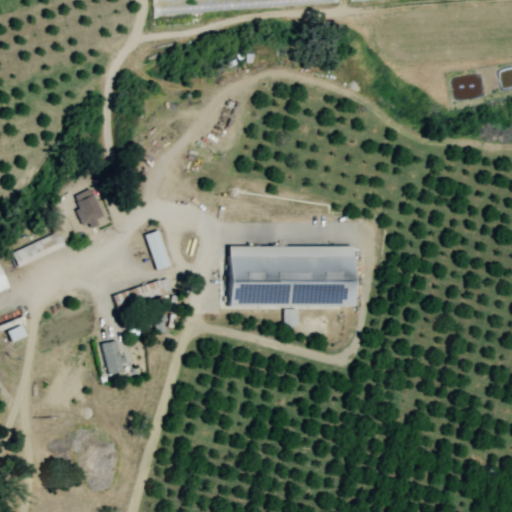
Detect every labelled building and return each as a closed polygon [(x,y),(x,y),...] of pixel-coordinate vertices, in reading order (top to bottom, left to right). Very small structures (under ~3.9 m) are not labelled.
[(69,196),(83,226),(102,218),(88,187),(69,196)] [(168,265),(156,230),(141,234),(153,270),(168,265)] [(8,251),(15,267),(62,246),(55,231),(8,251)] [(352,245),(227,246),(227,304),(352,304),(352,245)] [(110,294),(114,309),(169,292),(164,277),(110,294)] [(121,371),(119,359),(117,360),(114,340),(100,342),(105,373),(121,371)]
